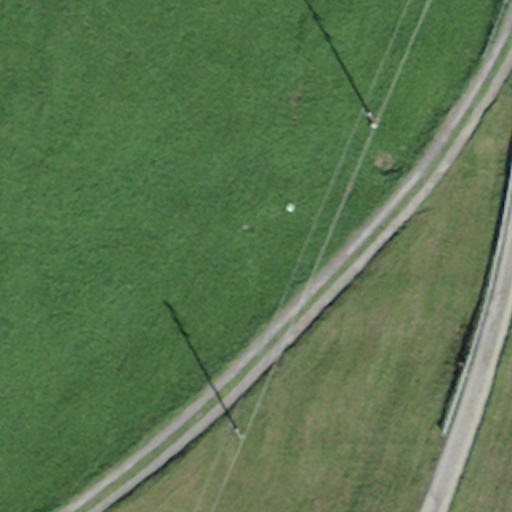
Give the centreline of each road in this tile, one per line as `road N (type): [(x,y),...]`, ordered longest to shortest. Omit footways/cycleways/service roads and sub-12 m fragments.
road 1 (track): [(84,511),(402,203),(469,107),(511,26)]
road 2 (unclassified): [(421,511),(511,216)]
